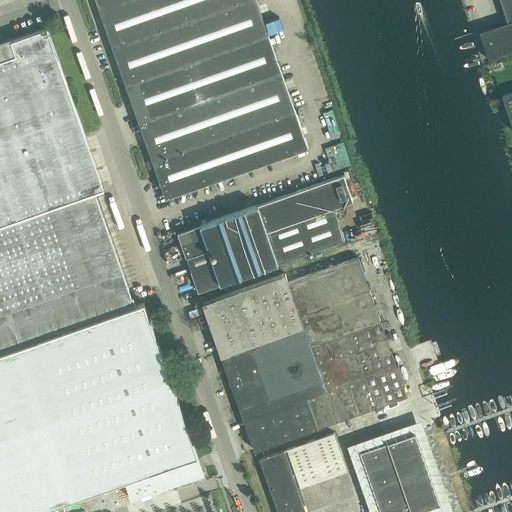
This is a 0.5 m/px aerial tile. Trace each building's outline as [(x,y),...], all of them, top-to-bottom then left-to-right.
[(96,0),(126,84),(269,34),(256,0),(96,0)] [(511,0),(500,0),(508,21),(511,19),(511,0)] [(511,19),(508,21),(480,30),(489,59),(511,51),(511,19)] [(0,511),(65,511),(64,502),(125,480),(132,498),(141,495),(150,492),(167,486),(204,473),(204,472),(203,469),(199,457),(198,455),(194,443),(182,408),(181,406),(174,385),(165,362),(154,329),(147,308),(145,305),(145,303),(145,302),(145,301),(144,302),(137,304),(136,301),(135,298),(134,296),(133,296),(132,296),(95,191),(96,190),(103,188),(104,187),(103,185),(86,136),(86,134),(76,108),(65,78),(54,45),(51,35),(49,31),(48,27),(33,32),(19,37),(12,39),(11,37),(4,40),(3,37),(3,38),(0,38),(0,511)] [(126,84),(139,122),(282,71),(269,34),(126,84)] [(257,123),(276,116),(295,109),(282,71),(139,122),(153,159),(181,149),(200,143),(219,136),(238,129),(257,123)] [(511,91),(502,95),(511,123),(511,91)] [(309,147),(295,109),(276,116),(289,154),(309,147)] [(270,161),(289,154),(276,116),(257,123),(270,161)] [(257,123),(238,129),(252,167),(270,161),(257,123)] [(238,129),(219,136),(233,174),(252,167),(238,129)] [(219,136),(200,143),(214,181),(233,174),(219,136)] [(200,143),(181,149),(195,187),(214,181),(200,143)] [(181,149),(153,159),(166,197),(195,187),(181,149)] [(192,270),(199,290),(221,282),(278,262),(345,238),(334,207),(353,200),(344,174),(258,204),(178,232),(186,255),(209,247),(214,262),(192,270)] [(286,273),(203,302),(210,323),(211,322),(220,346),(218,346),(221,355),(223,354),(225,361),(224,362),(235,395),(237,394),(245,418),(244,418),(244,419),(246,419),(253,440),(252,440),(255,449),(408,395),(407,395),(403,384),(405,383),(398,365),(397,365),(388,340),(392,338),(390,332),(386,334),(368,282),(359,257),(289,281),(286,273)] [(416,431),(360,450),(381,511),(412,511),(440,502),(416,431)] [(306,511),(284,449),(260,458),(278,511),(306,511)] [(204,474),(196,477),(198,482),(206,479),(204,474)]
